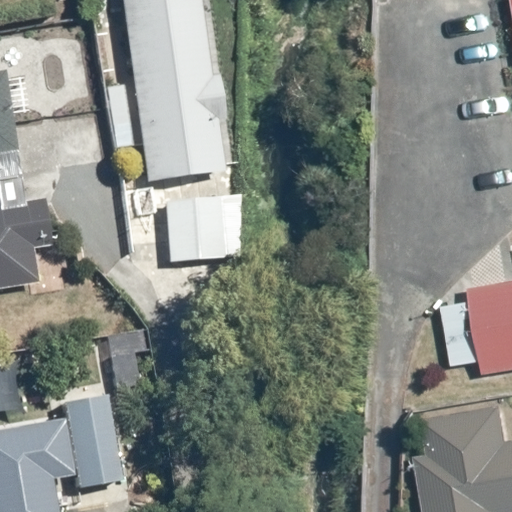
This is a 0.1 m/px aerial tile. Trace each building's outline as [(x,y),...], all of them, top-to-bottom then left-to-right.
[(116,0),(144,189),(221,179),(195,0),(116,0)] [(20,205),(1,73),(0,73),(0,292),(34,287),(28,251),(49,248),(42,204),(20,205)] [(208,199),(147,197),(146,254),(207,255),(208,199)] [(511,283),(470,291),(484,378),(511,372),(511,283)] [(119,484),(106,397),(103,382),(52,392),(55,406),(62,405),(75,491),(119,484)] [(412,425),(424,511),(511,511),(511,444),(507,445),(501,411),(412,425)] [(0,511),(47,511),(43,484),(68,478),(58,424),(0,433),(0,511)]
